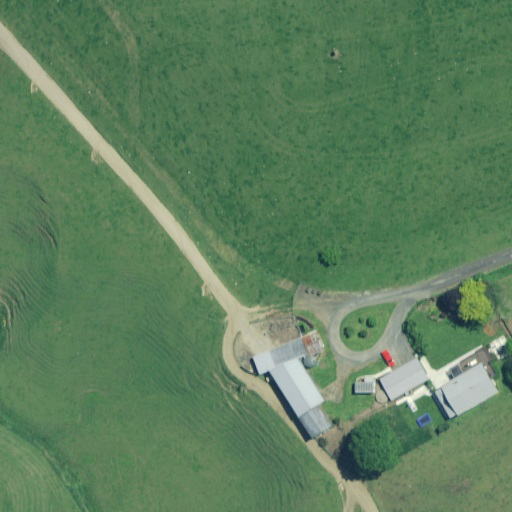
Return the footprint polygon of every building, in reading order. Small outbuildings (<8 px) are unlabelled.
[(327,402),(301,360),(310,355),(313,360),(325,352),(310,328),(255,361),(263,375),(271,370),(300,418),(320,405),(327,402)] [(474,355),(465,360),(470,370),(480,364),(474,355)] [(429,380),(417,359),(381,379),(392,400),(429,380)] [(499,393),(483,365),(436,392),(452,420),(499,393)] [(374,393),(374,378),(365,378),(365,383),(355,383),(355,394),(374,393)] [(320,405),(300,418),(314,439),(334,427),(320,405)]
